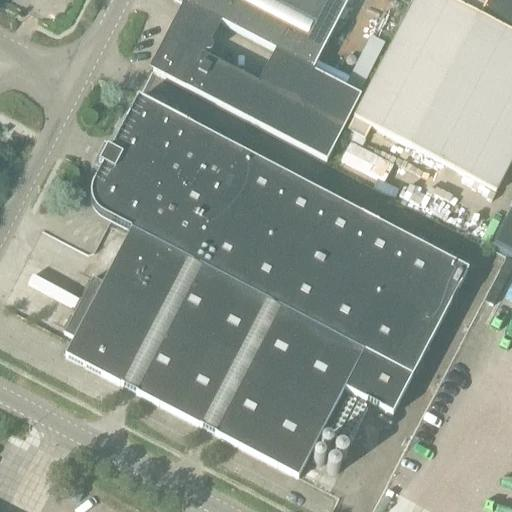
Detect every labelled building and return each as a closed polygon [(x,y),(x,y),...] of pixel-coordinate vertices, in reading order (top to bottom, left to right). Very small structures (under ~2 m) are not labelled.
[(220,25),(274,53),(312,72),(349,0),(189,0),(186,7),(220,25)] [(511,0),(488,0),(478,19),(442,0),(415,0),(347,132),(364,141),(370,130),(495,195),(511,161),(511,0)] [(360,97),(312,72),(274,53),(258,85),(203,56),(204,53),(205,53),(207,53),(210,53),(211,51),(212,48),(211,46),(209,44),(203,41),(204,40),(196,37),(183,30),(179,29),(175,30),(172,33),(171,37),(173,41),(176,44),(173,49),(166,46),(152,73),(326,163),(360,97)] [(103,218),(131,233),(411,379),(467,272),(138,100),(93,185),(92,187),(91,190),(90,193),(90,195),(90,197),(90,200),(91,202),(91,203),(92,206),(93,208),(94,210),(96,213),(98,215),(100,216),(103,218)] [(511,215),(511,214),(492,250),(511,260),(511,215)] [(343,392),(391,417),(411,379),(131,233),(103,286),(93,280),(64,335),(74,341),(65,359),(297,480),(343,392)]
